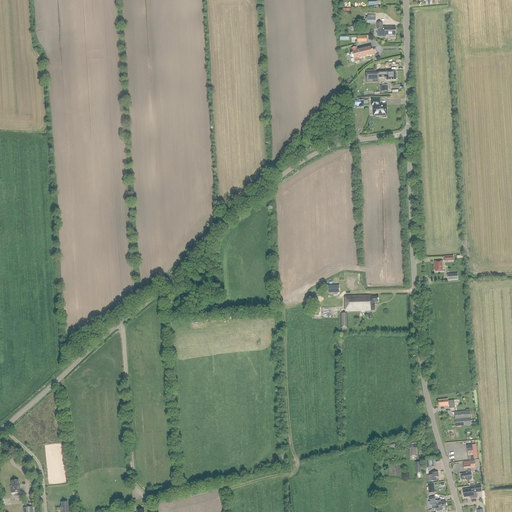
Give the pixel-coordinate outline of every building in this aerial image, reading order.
[(382,27),(382,29),(378,29),(378,37),(385,37),(385,36),(395,36),(395,27),(391,27),(382,27)] [(353,53),(352,54),(351,55),(352,58),(353,58),(354,58),(355,63),(360,62),(359,59),(374,55),(373,53),(376,52),(375,49),(372,50),(372,47),(357,51),(356,47),(351,48),(353,53)] [(380,72),(366,73),(366,83),(379,83),(379,79),(379,76),(386,76),(386,81),(396,80),(396,79),(397,78),(397,77),(396,76),(396,71),(386,71),(380,72)] [(385,114),(385,105),(378,105),(378,100),(371,100),(371,106),(373,105),(373,115),(381,115),(381,114),(385,114)] [(339,293),(339,285),(327,285),(327,294),(339,293)] [(344,296),(345,313),(368,312),(368,318),(372,318),(371,313),(370,310),(374,310),(374,302),(378,302),(378,297),(370,297),(370,296),(344,296)] [(454,408),(454,401),(447,401),(447,400),(438,400),(439,407),(449,406),(449,409),(454,408)] [(469,411),(466,412),(454,413),(455,427),(470,425),(470,420),(469,411)] [(417,458),(417,450),(416,450),(416,449),(417,449),(416,444),(408,444),(408,449),(409,449),(409,451),(409,458),(417,458)] [(473,455),(468,456),(468,460),(474,459),(477,459),(476,448),(473,448),(473,445),(469,445),(469,448),(473,448),(473,455)] [(431,475),(426,476),(426,482),(436,481),(436,477),(438,477),(438,472),(430,473),(431,475)] [(471,480),(470,472),(466,473),(466,474),(460,475),(461,480),(465,480),(465,481),(471,480)] [(10,486),(11,493),(21,493),(20,489),(19,486),(20,486),(20,485),(19,486),(18,480),(11,481),(11,486),(10,486)] [(471,489),(463,490),(464,497),(471,496),(471,498),(475,497),(475,492),(481,491),(480,485),(470,487),(471,489)] [(430,502),(428,502),(429,506),(431,505),(432,510),(436,509),(438,509),(446,507),(446,503),(444,503),(444,502),(441,502),(440,500),(436,501),(437,501),(435,501),(434,497),(429,498),(430,502)] [(61,503),(62,506),(61,507),(61,511),(69,511),(69,506),(68,506),(67,502),(61,503)]
